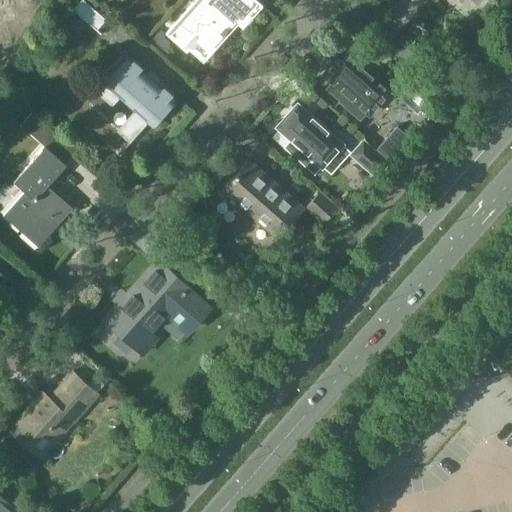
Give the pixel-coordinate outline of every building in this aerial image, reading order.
[(94,29),(104,18),(83,0),(79,0),(72,9),(94,29)] [(194,0),(165,33),(166,34),(169,32),(173,36),(173,35),(185,46),(193,38),(196,35),(198,37),(199,37),(211,48),(226,31),(237,19),(242,23),(253,11),(259,5),(261,7),(262,6),(256,0),(194,0)] [(158,32),(150,41),(159,49),(167,40),(158,32)] [(333,82),(327,88),(340,100),(339,101),(360,119),(366,111),(368,113),(388,91),(343,51),(324,74),(333,82)] [(127,57),(99,88),(115,102),(122,94),(137,107),(119,127),(133,139),(171,96),(127,57)] [(277,126),(291,139),(285,146),(315,173),(342,143),(297,104),(277,126)] [(65,164),(46,147),(57,133),(32,111),(20,125),(44,147),(13,182),(24,192),(2,215),(37,247),(71,209),(45,186),(65,164)] [(397,129),(378,150),(390,161),(409,140),(397,129)] [(363,141),(352,154),(376,175),(387,162),(363,141)] [(274,244),(302,210),(246,161),(218,193),(219,195),(223,190),(278,237),(273,242),(274,244)] [(326,222),(336,209),(317,193),(306,205),(326,222)] [(117,304),(105,318),(138,346),(152,331),(165,315),(167,313),(172,317),(178,322),(188,331),(209,307),(157,260),(117,304)] [(221,306),(230,314),(237,307),(228,299),(221,306)] [(73,421),(96,394),(71,372),(48,398),(41,392),(9,429),(39,456),(71,420),(73,421)] [(19,511),(0,495),(0,511),(19,511)]
